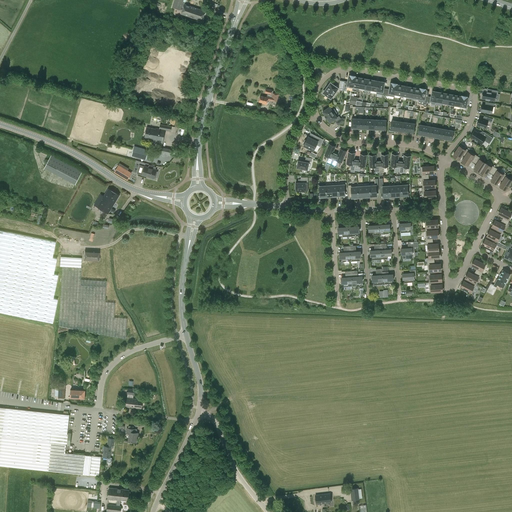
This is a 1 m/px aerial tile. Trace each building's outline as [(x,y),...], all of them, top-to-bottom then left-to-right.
[(183,0),(174,0),(172,7),(180,10),(180,9),(182,10),(181,14),(202,21),(205,11),(185,4),(185,2),(183,2),(183,0)] [(344,81),(343,87),(343,90),(346,90),(347,87),(353,88),(355,77),(355,76),(350,75),(350,76),(349,76),(347,82),(344,81)] [(359,88),(361,78),(355,77),(353,88),(356,89),(356,92),(358,92),(359,88)] [(371,90),(372,80),(366,79),(365,89),(364,89),(364,90),(370,92),(371,90)] [(343,90),(343,87),(344,81),(340,80),(339,86),(336,86),(336,87),(330,83),(328,86),(327,86),(327,85),(324,89),(325,89),(323,93),(326,95),(328,97),(328,96),(331,98),(337,89),(339,90),(343,91),(343,90)] [(385,95),(386,89),(383,88),(384,82),(378,81),(377,87),(376,91),(376,93),(382,95),(385,95)] [(394,97),(395,94),(396,84),(397,84),(392,83),(391,83),(390,83),(389,89),(386,89),(385,95),(388,96),(394,97)] [(406,96),(408,86),(402,85),(401,95),(400,95),(400,97),(403,98),(403,96),(406,96)] [(427,103),(428,96),(425,96),(426,90),(425,90),(425,89),(420,88),(420,89),(418,99),(418,98),(418,100),(424,101),(423,106),(426,107),(427,103)] [(482,94),(481,98),(482,98),(486,99),(485,100),(489,101),(489,100),(494,101),(495,94),(497,94),(498,91),(490,89),(489,92),(483,91),(483,95),(482,94)] [(436,102),(438,92),(432,91),(431,97),(428,96),(427,103),(430,103),(430,102),(436,104),(436,102)] [(260,96),(259,101),(262,102),(262,103),(267,104),(268,100),(277,102),(279,94),(273,93),(272,97),(267,96),(266,97),(260,96)] [(480,107),(480,110),(481,111),(491,113),(493,106),(494,106),(494,103),(487,102),(487,105),(482,104),(481,107),(480,107)] [(322,111),(323,112),(325,115),(325,116),(327,119),(327,118),(330,122),(329,122),(330,122),(335,118),(337,121),(336,122),(338,125),(344,121),(344,120),(343,118),(342,118),(341,119),(339,116),(337,118),(334,114),(336,113),(334,109),(332,110),(330,107),(330,106),(323,111),(322,111)] [(477,123),(477,124),(477,125),(485,128),(488,121),(491,122),(493,119),(487,117),(486,120),(479,118),(478,121),(477,121),(477,123)] [(147,127),(145,137),(153,139),(153,140),(163,141),(165,130),(171,131),(171,126),(160,124),(159,128),(156,128),(155,129),(147,127)] [(487,134),(486,137),(478,132),(478,133),(474,130),(470,136),(474,139),(477,142),(479,140),(482,142),(484,140),(489,144),(493,138),(487,134)] [(303,144),(304,144),(303,145),(306,147),(306,148),(310,150),(310,149),(313,151),(316,144),(320,146),(323,140),(315,136),(313,139),(308,136),(306,140),(305,140),(303,144)] [(331,164),(335,153),(333,152),(335,147),(329,144),(324,155),(329,157),(327,162),(331,164)] [(134,146),(132,156),(145,160),(148,150),(134,146)] [(465,156),(469,150),(467,149),(466,148),(465,150),(459,146),(453,155),(458,159),(461,154),(465,156)] [(161,147),(159,154),(173,157),(175,155),(176,149),(172,148),(171,149),(161,147)] [(335,153),(331,164),(335,165),(337,161),(342,162),(346,151),(340,149),(338,154),(335,153)] [(469,150),(465,156),(462,161),(466,164),(470,159),(474,162),(478,156),(469,150)] [(351,170),(350,172),(354,172),(355,171),(356,159),(354,159),(355,153),(353,153),(353,152),(350,151),(350,152),(348,152),(346,164),(351,165),(350,170),(351,170)] [(359,160),(356,159),(355,171),(359,171),(360,166),(365,167),(367,155),(365,155),(365,154),(362,153),(362,154),(360,154),(359,160)] [(399,172),(400,161),(398,161),(398,155),(397,155),(397,154),(393,153),(393,154),(392,154),(390,166),(395,166),(394,172),(399,172)] [(379,161),(379,172),(379,176),(382,175),(382,172),(384,172),(384,167),(388,166),(388,154),(381,155),(381,161),(379,161)] [(400,161),(399,172),(404,173),(405,167),(409,168),(410,156),(409,156),(409,155),(405,154),(405,155),(404,155),(403,161),(400,161)] [(82,171),(51,155),(44,168),(75,184),(82,171)] [(379,172),(379,161),(376,161),(375,155),(369,155),(369,167),(374,167),(374,172),(379,172)] [(478,156),(474,162),(478,165),(475,169),(480,172),(485,163),(480,160),(481,158),(478,156)] [(297,166),(297,168),(303,169),(303,170),(306,170),(307,170),(309,161),(311,161),(312,158),(306,157),(305,162),(298,161),(298,163),(297,163),(297,166)] [(485,163),(480,172),(484,175),(487,171),(491,173),(495,167),(492,165),(491,167),(485,163)] [(123,177),(127,171),(118,165),(114,172),(123,177)] [(421,177),(429,177),(428,172),(434,172),(434,166),(429,166),(429,165),(426,165),(426,166),(421,167),(421,177)] [(157,170),(144,166),(142,175),(154,178),(157,170)] [(495,167),(491,173),(495,176),(492,181),(497,184),(500,179),(504,173),(495,167)] [(500,179),(504,182),(501,187),(505,190),(511,179),(511,178),(504,173),(500,179)] [(295,183),(296,191),(308,191),(308,177),(301,177),(301,179),(298,179),(298,183),(295,183)] [(429,177),(421,177),(422,188),(429,187),(435,187),(435,181),(429,182),(429,177)] [(369,186),(370,195),(376,195),(376,191),(379,190),(378,178),(375,179),(375,186),(369,186)] [(337,183),(338,195),(344,195),(344,189),(347,189),(346,182),(337,183)] [(326,196),(326,186),(320,187),(320,184),(317,185),(317,192),(320,192),(320,197),(326,196)] [(401,186),(402,196),(408,195),(407,190),(410,190),(410,184),(407,184),(407,185),(401,186)] [(358,196),(357,187),(351,187),(351,185),(348,185),(349,191),(351,191),(352,196),(358,196)] [(108,213),(119,195),(108,188),(104,196),(79,191),(79,192),(55,187),(51,207),(73,211),(73,215),(95,219),(97,207),(108,213)] [(429,187),(422,188),(423,198),(436,197),(435,192),(430,192),(429,187)] [(501,220),(508,223),(511,214),(511,213),(501,208),(499,213),(504,215),(501,220)] [(432,230),(432,226),(438,225),(437,220),(424,221),(425,231),(432,230)] [(502,231),(505,226),(506,226),(508,223),(501,220),(499,224),(494,221),(491,227),(497,229),(502,231)] [(406,222),(406,223),(399,223),(400,225),(400,228),(400,229),(401,232),(410,232),(410,229),(411,229),(411,226),(412,226),(411,222),(406,222)] [(379,234),(379,228),(379,224),(375,224),(376,225),(369,226),(369,227),(370,230),(369,230),(369,232),(373,231),(373,234),(379,234)] [(379,228),(379,234),(389,233),(389,230),(389,229),(388,229),(388,226),(389,226),(389,224),(382,225),(382,224),(379,224),(379,228)] [(348,228),(348,226),(345,226),(345,227),(338,228),(338,229),(339,229),(339,232),(338,232),(339,234),(342,233),(342,236),(349,236),(348,228)] [(348,226),(348,228),(349,236),(358,235),(358,232),(358,231),(358,228),(358,226),(351,227),(351,226),(348,226)] [(492,238),(497,241),(500,235),(501,236),(503,232),(502,231),(497,229),(494,233),(489,231),(487,236),(492,238)] [(0,312),(52,323),(57,299),(53,298),(58,275),(53,274),(56,258),(52,257),(55,242),(0,230),(0,312)] [(426,241),(433,241),(432,236),(438,236),(438,230),(432,230),(425,231),(426,241)] [(492,238),(490,243),(485,240),(482,245),(486,247),(485,248),(488,250),(489,249),(493,251),(498,241),(497,241),(492,238)] [(428,251),(439,250),(438,250),(438,245),(433,245),(433,241),(426,241),(426,245),(428,245),(428,251)] [(415,257),(414,245),(408,245),(408,248),(401,248),(401,250),(402,250),(402,253),(401,253),(402,254),(402,257),(415,257)] [(386,246),(380,247),(381,259),(387,259),(387,256),(390,256),(390,255),(391,255),(391,254),(390,254),(390,251),(391,251),(390,249),(387,249),(386,246)] [(380,247),(374,247),(374,250),(370,251),(371,252),(371,255),(371,257),(371,256),(372,260),(381,259),(380,247)] [(350,249),(343,249),(344,252),(340,253),(340,254),(341,257),(340,257),(340,259),(341,259),(341,262),(350,261),(350,249)] [(356,249),(350,249),(350,261),(360,260),(360,257),(360,256),(359,253),(360,253),(360,251),(356,252),(356,249)] [(427,261),(434,261),(434,256),(439,256),(439,250),(428,251),(429,258),(427,258),(427,261)] [(85,260),(98,261),(99,260),(100,258),(99,257),(99,251),(85,251),(85,260)] [(115,302),(105,302),(107,281),(81,279),(82,267),(81,267),(81,258),(59,256),(58,266),(62,266),(60,299),(59,322),(59,326),(126,338),(127,318),(114,317),(115,302)] [(475,271),(481,274),(486,265),(482,263),(482,261),(479,260),(479,261),(475,259),(472,264),(477,267),(475,271)] [(428,272),(435,271),(441,271),(440,265),(435,266),(434,261),(427,261),(428,272)] [(404,279),(404,282),(414,282),(414,281),(415,281),(415,279),(413,279),(413,276),(416,275),(416,269),(409,270),(410,273),(403,273),(403,275),(404,275),(404,278),(403,278),(403,279),(404,279)] [(497,279),(495,283),(503,287),(505,283),(506,282),(507,282),(508,280),(508,279),(508,278),(510,274),(503,270),(498,279),(497,279)] [(382,272),(383,284),(392,283),(392,280),(393,280),(392,279),(392,276),(392,274),(388,274),(388,271),(382,272)] [(430,282),(436,281),(436,282),(441,281),(441,275),(435,276),(435,271),(428,272),(428,275),(430,275),(430,282)] [(469,280),(477,284),(475,283),(478,277),(480,278),(481,274),(475,271),(473,276),(468,273),(465,278),(469,280)] [(382,272),(376,272),(376,275),(372,275),(372,277),(373,277),(373,280),(372,280),(373,281),(373,285),(383,284),(382,272)] [(357,273),(351,274),(352,286),(362,285),(361,282),(362,282),(362,281),(361,281),(361,278),(362,278),(361,276),(358,276),(357,273)] [(351,274),(345,274),(345,277),(341,278),(342,279),(342,282),(342,284),(343,287),(352,286),(351,274)] [(469,280),(467,284),(463,282),(460,287),(464,289),(464,291),(466,292),(467,291),(472,293),(477,284),(469,280)] [(436,281),(430,282),(429,282),(429,292),(442,291),(442,286),(436,286),(436,282),(436,281)] [(496,286),(491,283),(486,291),(492,294),(496,286)] [(71,388),(70,398),(84,399),(85,389),(71,388)] [(126,406),(142,408),(143,399),(133,398),(133,395),(134,395),(135,389),(128,388),(127,394),(128,394),(127,397),(127,399),(125,399),(124,400),(124,403),(125,404),(126,405),(126,406)] [(67,432),(69,415),(0,407),(0,465),(99,476),(101,457),(65,453),(66,443),(67,444),(67,445),(70,445),(70,444),(71,433),(68,432),(68,434),(67,434),(67,432)] [(127,428),(126,433),(129,434),(128,441),(136,442),(137,436),(138,436),(138,433),(134,432),(135,429),(127,428)] [(108,438),(108,445),(109,445),(108,446),(104,446),(103,457),(110,457),(111,448),(113,448),(113,446),(114,439),(108,438)] [(110,488),(108,498),(117,499),(117,505),(107,504),(106,511),(108,511),(120,511),(121,506),(119,505),(120,500),(128,501),(129,490),(110,488)] [(350,489),(351,500),(359,499),(358,488),(350,489)] [(315,495),(316,504),(331,502),(330,494),(315,495)]
